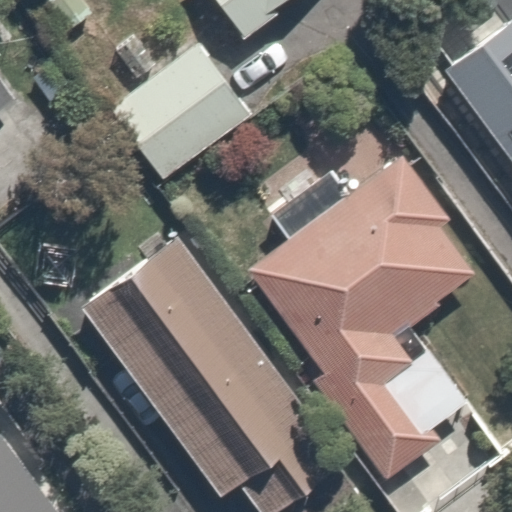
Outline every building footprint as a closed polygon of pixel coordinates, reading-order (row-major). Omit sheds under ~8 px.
[(0,0),(0,121),(35,96),(0,46),(0,42),(25,25),(7,0),(0,0)] [(222,0),(253,41),(308,0),(222,0)] [(511,31),(445,86),(511,168),(511,31)] [(209,42),(122,113),(169,170),(256,100),(209,42)] [(308,244),(259,277),(414,509),(477,467),(448,424),(483,401),(438,334),(510,286),(463,215),(473,208),(431,145),(359,194),(343,169),(285,209),(308,244)] [(176,229),(68,310),(220,511),(243,494),(257,511),(338,511),(371,488),(176,229)] [(0,511),(75,511),(0,412),(0,511)]
